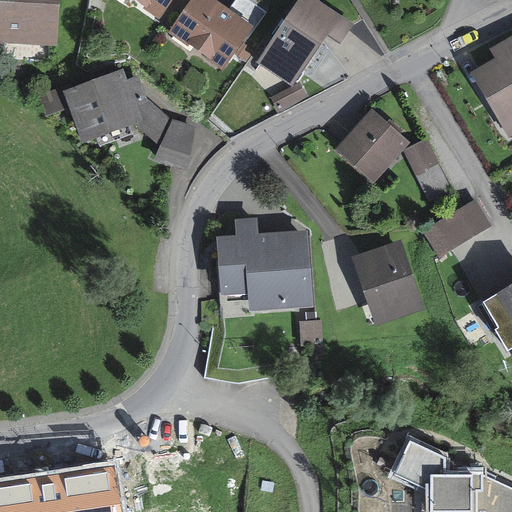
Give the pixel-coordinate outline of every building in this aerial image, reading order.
[(57,0),(0,0),(0,43),(55,47),(57,0)] [(125,0),(155,23),(172,0),(125,0)] [(204,0),(196,0),(169,39),(214,71),(244,28),(204,0)] [(345,27),(307,0),(302,0),(254,68),(295,97),(345,27)] [(495,59),(471,72),(509,138),(511,135),(511,36),(489,49),(495,59)] [(123,73),(63,95),(82,147),(135,127),(160,150),(173,122),(147,100),(138,77),(126,82),(123,73)] [(376,109),(340,147),(379,184),(415,146),(376,109)] [(160,150),(155,163),(188,173),(195,129),(173,122),(160,150)] [(440,142),(412,155),(434,202),(462,190),(440,142)] [(491,227),(475,201),(435,226),(451,252),(491,227)] [(222,317),(312,310),(306,235),(258,239),(257,221),(234,222),(235,238),(216,240),(222,317)] [(401,244),(352,260),(374,329),(423,314),(401,244)] [(511,285),(474,308),(505,361),(511,357),(511,285)] [(432,486),(432,511),(511,511),(511,485),(482,473),(482,468),(445,467),(445,452),(411,435),(395,470),(432,486)]
